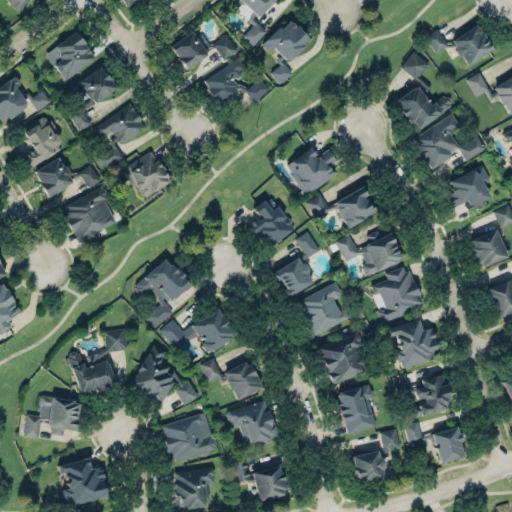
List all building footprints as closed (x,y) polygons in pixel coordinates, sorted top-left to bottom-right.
[(5,0),(16,10),(26,0),(5,0)] [(267,29),(255,19),(272,0),(237,0),(241,3),(236,9),(252,24),(241,36),(252,46),(267,29)] [(269,51),(272,47),(288,61),(309,38),(287,17),(262,44),(269,51)] [(490,51),(478,25),(451,37),(463,63),(490,51)] [(435,53),(447,44),(436,28),(423,36),(435,53)] [(53,65),(60,60),(58,57),(58,53),(54,47),(73,32),(81,41),(82,41),(85,44),(83,45),(93,57),(65,80),(53,65)] [(168,47),(184,70),(204,56),(205,53),(210,49),(215,48),(223,59),(236,50),(225,34),(213,43),(207,45),(201,35),(195,39),(190,32),(168,47)] [(395,100),(412,88),(413,89),(417,87),(420,92),(424,87),(414,77),(399,66),(412,50),(428,63),(418,75),(430,86),(423,96),(425,101),(429,105),(442,95),(444,96),(446,96),(449,97),(450,99),(450,102),(449,103),(450,105),(441,112),(441,113),(419,129),(414,122),(412,123),(406,116),(405,118),(398,109),(400,108),(395,100)] [(251,100),(267,91),(260,78),(241,89),(234,76),(245,70),(238,57),(201,78),(217,105),(244,89),(251,100)] [(291,73),(281,59),(267,70),(277,83),(291,73)] [(99,66),(108,78),(110,76),(112,80),(111,81),(116,87),(95,103),(92,100),(83,109),(90,123),(78,130),(71,116),(79,109),(88,99),(83,92),(84,90),(78,81),(99,66)] [(496,96),(490,100),(484,90),(475,96),(466,79),(478,72),(491,94),(494,92),(496,96)] [(27,103),(14,86),(20,82),(13,74),(0,84),(0,120),(2,123),(27,103)] [(491,87),(511,75),(511,110),(508,113),(503,104),(501,105),(496,96),(494,92),(491,87)] [(50,100),(41,88),(28,98),(37,110),(50,100)] [(91,127),(98,138),(111,130),(119,143),(144,127),(129,103),(91,127)] [(412,137),(451,112),(461,127),(450,134),(456,143),(462,145),(476,136),(483,148),(465,159),(459,149),(453,147),(448,150),(450,152),(450,156),(432,168),(424,155),(422,156),(415,144),(416,144),(412,137)] [(63,149),(47,116),(22,128),(32,149),(21,154),(27,166),(63,149)] [(501,133),(511,127),(511,167),(508,162),(509,160),(508,157),(511,155),(511,144),(510,140),(505,143),(501,133)] [(94,156),(103,170),(123,157),(114,143),(94,156)] [(327,149),(336,161),(329,166),(334,174),(312,190),(310,190),(304,194),(288,172),(290,171),(285,165),(310,147),(316,155),(313,157),(314,158),(327,149)] [(153,192),(168,182),(165,178),(167,177),(163,171),(164,171),(158,162),(157,162),(149,150),(125,166),(128,171),(124,174),(130,183),(133,184),(136,188),(139,189),(139,191),(141,195),(145,196),(152,192),(153,192)] [(32,171),(46,196),(72,181),(58,156),(32,171)] [(88,186),(99,179),(89,164),(78,171),(88,186)] [(448,180),(452,189),(445,192),(452,206),(463,200),(468,210),(490,199),(482,183),(489,180),(480,164),(448,180)] [(333,200),(345,226),(374,213),(362,186),(333,200)] [(116,221),(99,187),(60,206),(80,246),(101,236),(98,230),(116,221)] [(304,200),(312,217),(327,209),(319,193),(304,200)] [(293,228),(277,205),(270,209),(263,199),(251,207),(257,215),(245,224),(253,236),(259,231),(269,245),(293,228)] [(511,222),(511,213),(507,203),(492,210),(500,228),(511,222)] [(494,229),(506,257),(482,267),(480,263),(478,264),(475,256),(473,257),(469,249),(472,248),(469,240),(494,229)] [(304,257),(318,250),(307,230),(293,238),(304,257)] [(334,240),(347,234),(356,249),(390,232),(393,241),(396,240),(403,255),(399,257),(400,259),(397,262),(376,272),(366,274),(363,268),(365,262),(361,253),(345,260),(334,240)] [(173,311),(166,302),(188,285),(166,257),(131,284),(140,295),(149,288),(160,302),(144,315),(153,326),(173,311)] [(285,296),(312,283),(299,257),(273,269),(285,296)] [(369,284),(373,294),(378,292),(384,306),(381,305),(378,306),(375,309),(380,322),(417,307),(415,303),(420,296),(408,269),(404,271),(401,265),(384,272),(386,278),(369,284)] [(511,279),(511,277),(487,288),(498,317),(511,311),(511,279)] [(343,307),(348,316),(311,336),(294,305),(298,302),(297,299),(333,279),(340,292),(338,293),(338,296),(335,297),(332,296),(339,310),(343,307)] [(0,284),(19,310),(11,316),(12,317),(7,320),(10,325),(0,331),(0,284)] [(173,319),(159,327),(172,349),(200,334),(204,341),(200,343),(205,352),(233,336),(217,307),(179,329),(173,319)] [(417,318),(420,330),(432,327),(435,338),(432,339),(435,349),(430,350),(432,356),(426,357),(427,360),(401,368),(399,361),(396,362),(394,361),(392,351),(397,349),(394,339),(391,338),(388,327),(417,318)] [(66,357),(67,356),(67,355),(68,352),(72,351),(75,352),(75,353),(77,352),(81,363),(86,361),(84,356),(94,352),(96,353),(105,346),(103,330),(122,328),(125,348),(106,350),(98,355),(99,359),(103,357),(105,363),(107,363),(116,387),(107,389),(108,390),(98,394),(97,392),(81,399),(66,357)] [(316,348),(354,332),(358,335),(360,339),(359,345),(354,347),(357,356),(361,357),(362,362),(362,365),(364,371),(331,384),(316,348)] [(219,374),(212,357),(198,362),(205,380),(219,374)] [(222,369),(232,398),(259,390),(249,360),(222,369)] [(392,375),(403,372),(409,388),(422,384),(420,380),(441,373),(450,399),(446,400),(446,405),(444,406),(446,410),(421,417),(420,415),(415,417),(413,414),(412,411),(412,408),(413,405),(424,403),(423,398),(417,399),(415,397),(413,395),(414,389),(398,394),(392,375)] [(503,382),(511,403),(511,376),(510,379),(503,382)] [(374,425),(368,398),(372,397),(369,383),(335,391),(338,402),(337,402),(344,433),(374,425)] [(38,418),(46,419),(46,423),(48,426),(51,427),(50,432),(61,434),(62,429),(73,431),(78,404),(73,403),(73,401),(50,397),(51,395),(42,394),(38,396),(37,403),(39,406),(38,415),(25,413),(23,434),(36,436),(38,418)] [(240,424),(245,446),(276,437),(265,399),(225,410),(229,427),(240,424)] [(203,412),(215,449),(175,461),(174,458),(168,460),(158,426),(203,412)] [(429,432),(455,425),(457,434),(459,434),(461,442),(458,442),(463,458),(439,465),(431,437),(409,443),(403,425),(416,421),(421,436),(430,434),(429,432)] [(398,446),(395,428),(378,431),(382,449),(398,446)] [(349,456),(356,484),(384,477),(378,449),(349,456)] [(54,462),(88,454),(91,465),(101,463),(104,475),(101,478),(106,495),(67,505),(63,498),(54,462)] [(259,503),(284,496),(283,492),(286,491),(285,490),(289,489),(285,472),(279,473),(278,467),(251,474),(252,479),(249,478),(245,459),(230,462),(235,483),(240,484),(246,482),(246,483),(248,482),(253,482),(259,503)] [(175,510),(207,506),(204,483),(213,482),(211,466),(171,471),(175,510)]
